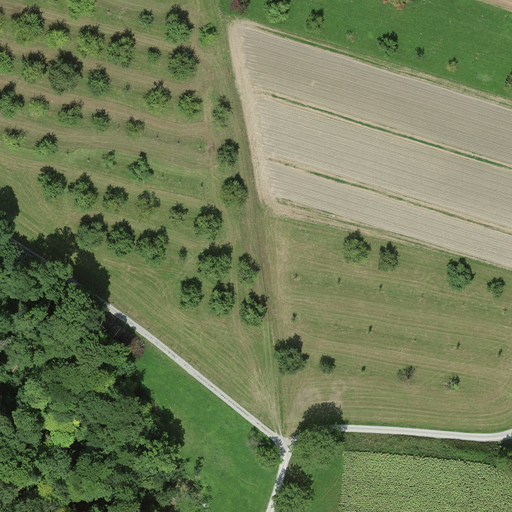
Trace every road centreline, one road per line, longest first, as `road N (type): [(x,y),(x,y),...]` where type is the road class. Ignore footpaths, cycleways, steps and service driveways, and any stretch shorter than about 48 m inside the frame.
road 1 (track): [(0,226),(287,448),(229,58)]
road 2 (track): [(269,511),(287,448),(326,425),(499,438),(511,431)]
